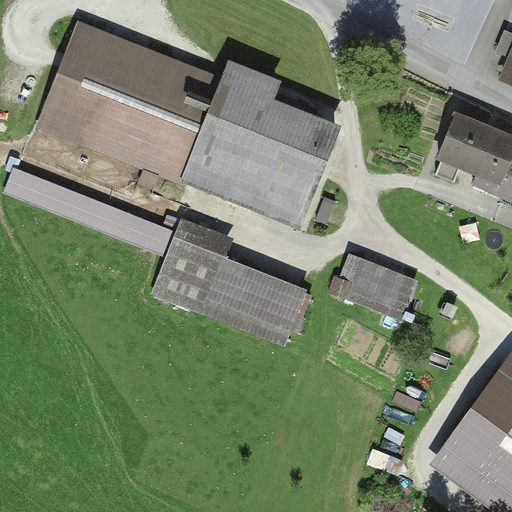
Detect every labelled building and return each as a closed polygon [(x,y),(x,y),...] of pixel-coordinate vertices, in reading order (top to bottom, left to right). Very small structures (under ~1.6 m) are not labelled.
[(235,81),(87,26),(47,132),(195,187),(235,81)] [(235,81),(195,187),(315,232),(356,126),(292,102),(299,83),(242,62),(235,81)] [(511,138),(461,119),(439,175),(511,203),(511,138)] [(5,199),(157,243),(164,217),(13,173),(5,199)] [(243,243),(191,220),(158,296),(289,352),(314,293),(236,260),(243,243)] [(156,252),(169,256),(178,228),(165,224),(156,252)] [(427,281),(358,254),(341,297),(411,323),(427,281)] [(497,511),(511,511),(511,352),(433,469),(497,511)]
